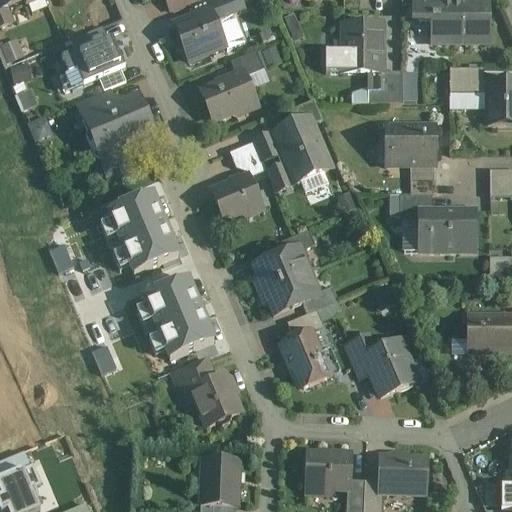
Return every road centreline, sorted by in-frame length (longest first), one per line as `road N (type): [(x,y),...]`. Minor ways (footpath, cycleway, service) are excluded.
road 1 (residential): [(124,0),(180,131),(183,199),(279,428)]
road 2 (residential): [(279,428),(448,439)]
